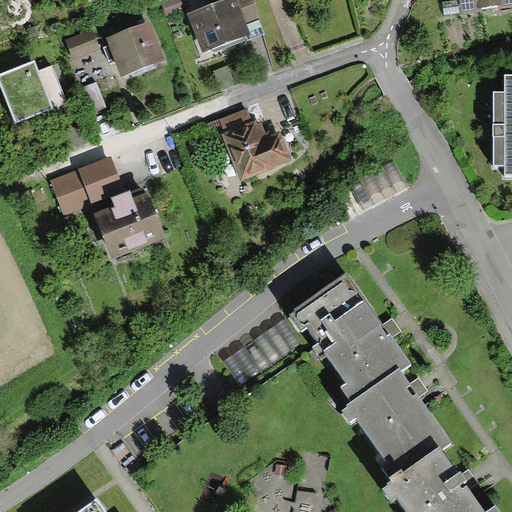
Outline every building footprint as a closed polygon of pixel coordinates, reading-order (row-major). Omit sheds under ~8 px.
[(237,0),(209,0),(183,10),(201,57),(252,38),(237,0)] [(511,0),(461,0),(463,9),(511,0)] [(146,13),(104,28),(123,79),(166,64),(146,13)] [(87,27),(58,39),(67,59),(96,47),(87,27)] [(31,50),(0,61),(0,83),(14,120),(52,106),(31,50)] [(268,104),(219,127),(244,182),(293,159),(268,104)] [(74,172),(84,195),(121,181),(112,157),(74,172)] [(399,158),(343,184),(356,211),(411,185),(399,158)] [(140,180),(87,200),(110,259),(163,238),(140,180)] [(405,347),(345,265),(286,307),(348,392),(336,401),(389,473),(371,485),(390,511),(511,511),(511,509),(490,479),(476,489),(429,425),(439,418),(393,355),(405,347)] [(106,511),(98,500),(80,511),(106,511)]
